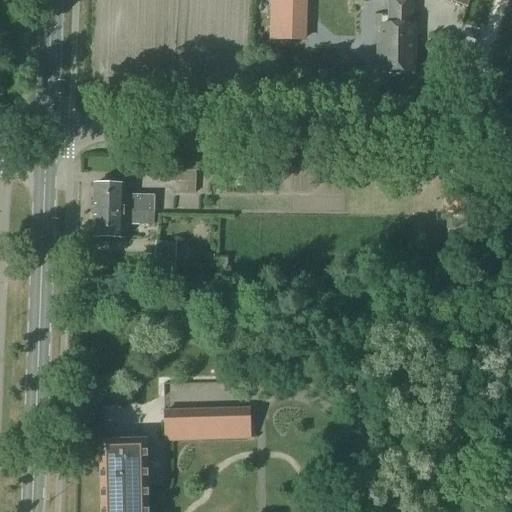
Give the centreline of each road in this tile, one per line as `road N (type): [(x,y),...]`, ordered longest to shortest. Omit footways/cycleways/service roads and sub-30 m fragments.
road 1 (unclassified): [(42,130),(511,130)]
road 2 (secondary): [(27,511),(40,173)]
road 3 (track): [(468,129),(474,67),(499,0)]
road 4 (secondary): [(42,130),(46,0)]
